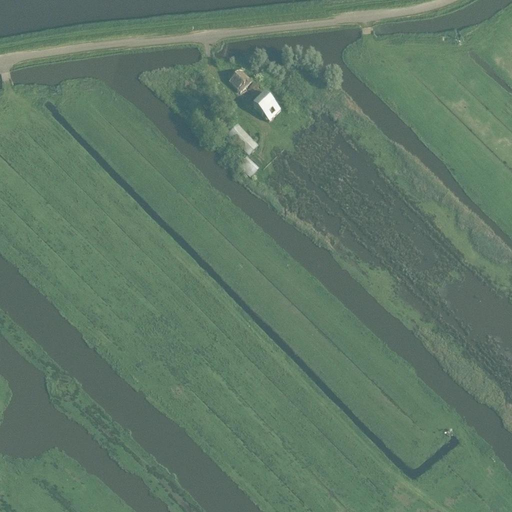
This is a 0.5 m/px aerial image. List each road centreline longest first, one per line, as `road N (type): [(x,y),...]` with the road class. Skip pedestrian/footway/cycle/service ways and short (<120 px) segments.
road 1 (track): [(439,511),(7,86),(2,59)]
road 2 (tertiary): [(0,60),(396,15),(456,0)]
